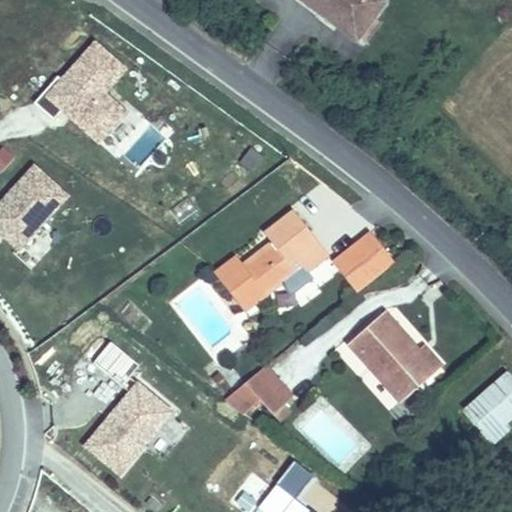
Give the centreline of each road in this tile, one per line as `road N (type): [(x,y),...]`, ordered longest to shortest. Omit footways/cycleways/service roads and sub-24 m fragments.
road 1 (tertiary): [(511,311),(392,186),(136,0)]
road 2 (residential): [(0,507),(18,453),(15,407),(0,365)]
